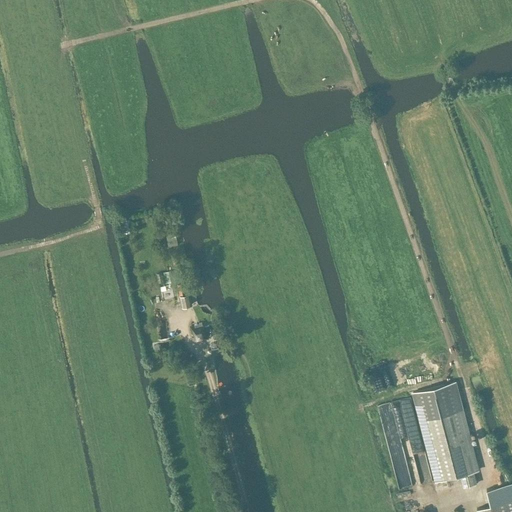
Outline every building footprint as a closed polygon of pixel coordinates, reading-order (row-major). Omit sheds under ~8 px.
[(182,306),(192,304),(190,293),(186,294),(184,283),(177,284),(182,306)] [(208,335),(210,334),(208,325),(204,325),(203,324),(192,326),(194,340),(208,337),(208,335)] [(461,408),(454,381),(412,392),(419,418),(436,481),(460,474),(463,486),(476,483),(473,471),(477,470),(461,408)] [(511,486),(511,483),(486,489),(490,505),(501,502),(511,499),(511,486)] [(477,511),(511,511),(511,499),(501,502),(490,505),(477,508),(477,511)]
